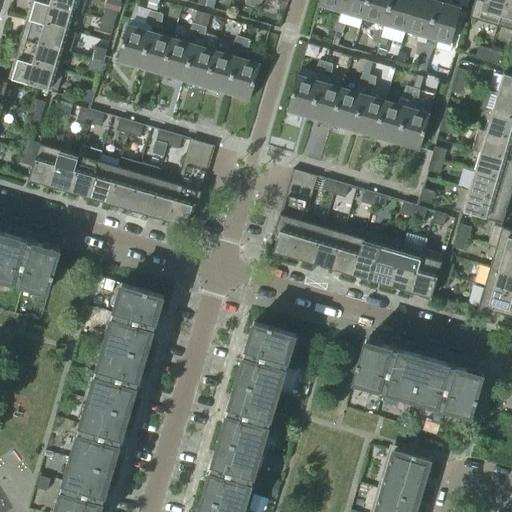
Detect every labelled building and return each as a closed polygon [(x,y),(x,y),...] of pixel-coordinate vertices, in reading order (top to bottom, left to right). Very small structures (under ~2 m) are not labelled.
[(37,0),(31,0),(26,18),(66,30),(72,10),(37,0)] [(85,0),(37,0),(72,10),(82,13),(85,0)] [(110,0),(107,0),(105,7),(117,11),(120,3),(110,0)] [(157,0),(148,0),(147,7),(156,10),(159,1),(157,0)] [(214,0),(207,0),(205,6),(212,8),(214,0)] [(254,0),(252,7),(258,8),(262,0),(254,0)] [(317,4),(341,11),(343,0),(319,0),(319,3),(318,3),(317,4)] [(343,0),(341,11),(362,17),(367,0),(343,0)] [(367,0),(362,17),(376,21),(384,24),(390,0),(367,0)] [(390,0),(384,24),(392,26),(406,30),(414,0),(390,0)] [(414,0),(406,30),(428,36),(438,2),(431,0),(414,0)] [(474,0),(469,17),(497,25),(504,0),(474,0)] [(511,0),(504,0),(497,25),(511,29),(511,0)] [(438,2),(428,36),(451,43),(451,42),(450,42),(460,9),(461,10),(461,9),(460,8),(460,7),(448,3),(448,5),(438,2)] [(105,7),(102,19),(114,22),(117,11),(105,7)] [(145,22),(153,27),(156,13),(150,11),(145,22)] [(156,13),(153,27),(161,27),(163,15),(156,13)] [(206,27),(210,15),(203,13),(200,25),(206,27)] [(335,30),(339,16),(330,16),(329,28),(335,30)] [(339,16),(335,30),(342,32),(347,20),(339,16)] [(26,18),(20,37),(61,49),(66,30),(26,18)] [(114,22),(102,19),(99,31),(111,34),(114,22)] [(188,35),(196,39),(200,25),(193,23),(188,35)] [(130,64),(140,67),(151,32),(127,25),(127,26),(128,26),(121,50),(118,59),(117,59),(117,60),(118,60),(117,62),(129,65),(130,64)] [(200,25),(196,39),(204,40),(206,27),(200,25)] [(372,41),(378,43),(382,30),(374,28),(372,41)] [(335,30),(331,44),(338,46),(342,32),(335,30)] [(382,30),(378,43),(385,45),(390,33),(382,30)] [(150,71),(161,75),(172,39),(151,32),(140,67),(150,70),(150,71)] [(239,52),(243,38),(237,36),(231,48),(239,52)] [(20,37),(15,56),(55,68),(61,49),(20,37)] [(243,38),(239,52),(247,53),(249,40),(243,38)] [(173,76),(183,79),(194,45),(172,39),(161,75),(173,78),(173,76)] [(415,54),(422,55),(426,42),(417,41),(415,54)] [(426,42),(422,55),(428,57),(433,46),(426,42)] [(193,84),(205,87),(216,51),(194,45),(183,79),(194,82),(193,84)] [(94,46),(90,58),(102,62),(106,50),(94,46)] [(475,58),(486,61),(490,49),(478,46),(475,58)] [(490,49),(486,61),(498,64),(502,52),(490,49)] [(217,89),(227,92),(237,58),(216,51),(205,87),(216,91),(217,89)] [(55,68),(15,56),(9,77),(56,91),(62,70),(55,68)] [(102,62),(90,58),(87,70),(99,73),(102,62)] [(237,58),(227,92),(237,95),(237,97),(248,100),(249,99),(250,99),(250,98),(249,98),(259,65),(260,65),(260,64),(237,58)] [(314,72),(322,76),(326,62),(319,60),(314,72)] [(326,62),(322,76),(330,77),(332,64),(326,62)] [(457,68),(454,80),(465,83),(469,72),(457,68)] [(511,74),(503,72),(497,92),(511,96),(511,74)] [(357,85),(365,89),(369,75),(362,73),(357,85)] [(299,113),(310,116),(320,82),(296,75),(296,76),(297,76),(288,109),(287,108),(286,110),(287,110),(287,112),(299,115),(299,113)] [(369,75),(365,89),(369,90),(374,90),(376,77),(369,75)] [(465,83),(454,80),(450,91),(462,95),(465,83)] [(319,121),(331,124),(342,88),(320,82),(310,116),(320,119),(319,121)] [(386,139),(396,142),(406,107),(408,101),(412,87),(406,86),(401,98),(401,99),(399,105),(385,101),(374,137),(386,141),(386,139)] [(412,87),(408,101),(417,103),(419,89),(412,87)] [(78,100),(90,103),(94,91),(82,88),(78,100)] [(343,126),(353,129),(363,95),(342,88),(331,124),(342,128),(343,126)] [(480,109),(491,112),(511,118),(511,96),(497,92),(486,89),(480,109)] [(363,134),(374,137),(385,101),(363,95),(353,129),(363,132),(363,134)] [(33,99),(29,111),(41,114),(45,102),(33,99)] [(72,104),(60,101),(57,113),(69,116),(72,104)] [(77,119),(88,122),(92,110),(80,107),(77,119)] [(406,107),(396,142),(407,145),(406,147),(418,150),(419,148),(420,149),(420,148),(419,147),(422,137),(429,115),(430,115),(430,114),(406,107)] [(445,107),(442,119),(454,122),(457,111),(445,107)] [(92,110),(88,122),(100,125),(104,114),(92,110)] [(41,114),(29,111),(26,122),(38,126),(41,114)] [(511,118),(491,112),(486,131),(485,132),(511,139),(511,118)] [(116,130),(128,133),(131,122),(119,118),(116,130)] [(454,122),(442,119),(439,131),(450,134),(454,122)] [(131,122),(128,133),(139,137),(143,125),(131,122)] [(478,129),(472,150),(479,152),(480,151),(511,160),(511,139),(485,132),(486,131),(478,129)] [(155,142),(167,145),(170,133),(158,130),(155,142)] [(170,133),(167,145),(178,148),(182,136),(170,133)] [(28,179),(49,185),(59,149),(27,139),(20,162),(32,166),(28,179)] [(186,149),(210,156),(213,146),(214,147),(214,146),(189,139),(186,149)] [(68,191),(88,196),(98,160),(101,151),(82,145),(79,155),(68,191)] [(434,146),(431,158),(442,161),(446,150),(434,146)] [(49,185),(68,191),(79,155),(59,149),(49,185)] [(184,158),(207,165),(210,156),(186,149),(184,158)] [(479,152),(474,171),(511,181),(511,160),(480,151),(479,152)] [(107,202),(127,208),(138,172),(140,163),(121,157),(118,166),(107,202)] [(181,167),(205,174),(207,165),(184,158),(181,167)] [(442,161),(431,158),(427,170),(439,173),(442,161)] [(88,196),(107,202),(118,166),(98,160),(88,196)] [(127,208),(147,214),(159,170),(160,169),(140,163),(138,172),(127,208)] [(181,167),(178,176),(202,183),(205,174),(181,167)] [(293,170),(291,179),(314,186),(317,176),(292,169),(292,170),(293,170)] [(166,219),(176,183),(179,176),(178,176),(159,170),(147,214),(166,219)] [(511,181),(474,171),(468,190),(509,201),(511,189),(511,181)] [(321,190),(333,194),(336,182),(325,178),(321,190)] [(291,179),(288,188),(311,195),(314,186),(291,179)] [(336,182),(333,194),(345,197),(348,185),(336,182)] [(176,183),(166,219),(186,225),(192,205),(197,206),(201,190),(200,190),(176,183)] [(288,188),(285,198),(308,205),(311,195),(288,188)] [(418,200),(430,203),(434,191),(422,188),(418,200)] [(509,201),(468,190),(461,188),(455,209),(502,222),(509,201)] [(360,202),(372,205),(376,193),(364,190),(360,202)] [(376,193),(372,205),(384,209),(387,197),(376,193)] [(283,207),(306,213),(308,205),(285,198),(283,207)] [(400,213),(411,217),(415,205),(403,201),(400,213)] [(415,205),(411,217),(423,220),(426,208),(415,205)] [(446,214),(434,211),(431,222),(443,226),(446,214)] [(273,251),(293,257),(304,221),(280,214),(279,213),(275,229),(279,230),(273,251)] [(293,257),(313,262),(325,219),(306,213),(304,221),(293,257)] [(313,262),(332,268),(345,225),(325,219),(313,262)] [(459,224),(456,236),(468,239),(471,227),(459,224)] [(511,229),(494,224),(488,245),(511,252),(511,229)] [(332,268),(352,274),(365,231),(345,225),(332,268)] [(352,274),(371,280),(384,237),(365,231),(352,274)] [(1,232),(0,235),(0,277),(17,282),(47,291),(48,292),(59,251),(60,250),(58,249),(43,245),(35,242),(36,241),(34,241),(34,242),(29,241),(26,240),(26,239),(25,238),(24,239),(3,233),(1,232)] [(404,242),(391,286),(411,291),(423,248),(424,248),(427,239),(407,233),(404,242)] [(468,239),(456,236),(452,247),(464,251),(468,239)] [(371,280),(391,286),(404,242),(384,237),(371,280)] [(495,248),(489,266),(511,273),(511,252),(488,245),(488,246),(495,248)] [(423,248),(411,291),(431,297),(435,284),(438,273),(441,261),(444,254),(423,248)] [(441,261),(438,273),(450,276),(453,265),(441,261)] [(511,273),(489,266),(484,285),(511,293),(511,273)] [(450,276),(438,273),(435,284),(447,288),(450,276)] [(121,283),(104,344),(146,356),(150,340),(152,334),(152,333),(157,318),(157,317),(163,296),(121,283)] [(511,293),(484,285),(477,310),(494,316),(495,311),(511,316),(511,293)] [(236,379),(278,392),(295,335),(295,334),(253,322),(253,323),(250,335),(248,339),(247,343),(247,344),(242,360),(236,379)] [(412,398),(424,356),(401,350),(401,348),(400,348),(399,349),(391,347),(391,346),(390,345),(390,346),(382,344),(367,340),(366,339),(353,381),(412,398)] [(104,344),(87,401),(129,413),(133,400),(135,392),(135,391),(136,389),(137,389),(137,388),(136,387),(139,379),(140,379),(140,378),(139,378),(140,375),(146,356),(104,344)] [(425,357),(424,356),(412,398),(438,406),(470,415),(483,374),(481,373),(466,369),(459,367),(459,365),(458,365),(457,366),(449,364),(449,362),(448,362),(448,363),(425,357)] [(273,409),(278,392),(236,379),(232,394),(230,400),(230,401),(229,404),(228,404),(227,405),(229,405),(226,414),(225,413),(225,415),(226,415),(225,417),(225,418),(219,437),(261,449),(271,417),(273,409)] [(70,459),(112,471),(115,460),(118,449),(119,446),(120,447),(121,445),(119,445),(122,436),(123,437),(123,435),(122,435),(123,433),(123,432),(128,417),(129,413),(87,401),(82,417),(70,459)] [(207,479),(203,494),(245,506),(261,449),(219,437),(215,452),(213,458),(213,459),(212,462),(211,461),(211,463),(212,463),(209,471),(208,471),(208,472),(209,473),(207,479)] [(414,511),(423,486),(422,486),(425,476),(426,476),(430,461),(393,450),(374,511),(414,511)] [(106,490),(112,471),(70,459),(54,511),(99,511),(101,507),(101,506),(102,504),(103,504),(103,503),(102,503),(105,494),(106,495),(106,493),(105,493),(106,490)] [(40,475),(36,488),(47,491),(50,478),(40,475)] [(268,479),(264,495),(276,497),(280,482),(268,479)] [(243,511),(245,506),(203,494),(198,509),(197,511),(243,511)]
